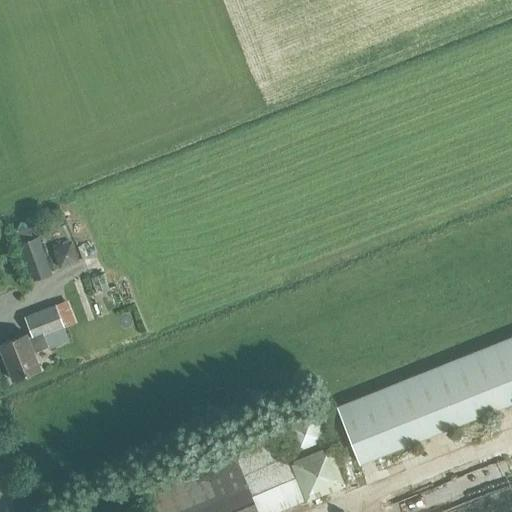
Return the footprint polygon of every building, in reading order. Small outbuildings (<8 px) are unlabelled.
[(30,282),(51,274),(38,237),(17,244),(30,282)] [(61,268),(79,262),(72,242),(53,249),(61,268)] [(47,347),(43,336),(64,328),(55,305),(25,317),(32,336),(28,338),(27,333),(0,343),(0,351),(12,381),(41,370),(34,352),(47,347)] [(511,334),(336,405),(360,463),(511,401),(511,334)] [(295,450),(326,437),(315,409),(283,422),(295,450)] [(281,458),(271,437),(145,489),(154,511),(258,511),(253,497),(297,478),(307,500),(345,485),(328,445),(291,460),(288,455),(281,458)] [(253,497),(258,511),(276,511),(307,500),(297,478),(253,497)] [(511,511),(511,484),(492,490),(498,511),(511,511)]
